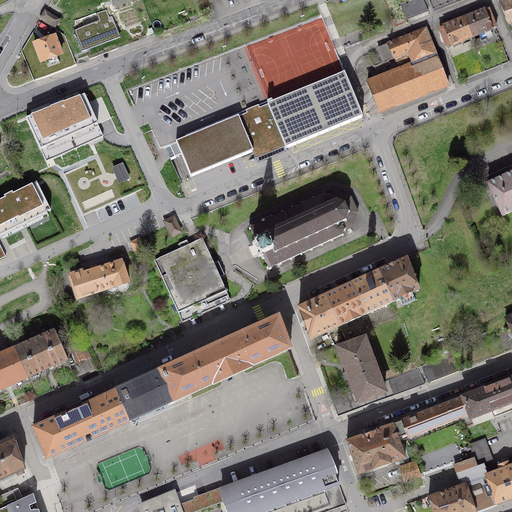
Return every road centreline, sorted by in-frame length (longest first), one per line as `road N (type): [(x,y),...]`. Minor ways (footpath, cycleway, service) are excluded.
road 1 (residential): [(0,429),(281,305)]
road 2 (residential): [(281,305),(416,239),(374,126)]
road 3 (residential): [(166,199),(190,203),(374,126)]
road 4 (residential): [(331,429),(125,511)]
road 5 (residential): [(105,67),(290,0)]
road 6 (residential): [(331,429),(511,360)]
road 7 (residential): [(166,199),(0,271)]
road 8 (residential): [(374,126),(350,69),(352,54),(431,18)]
road 9 (residential): [(105,67),(166,199)]
road 10 (residential): [(281,305),(331,429)]
